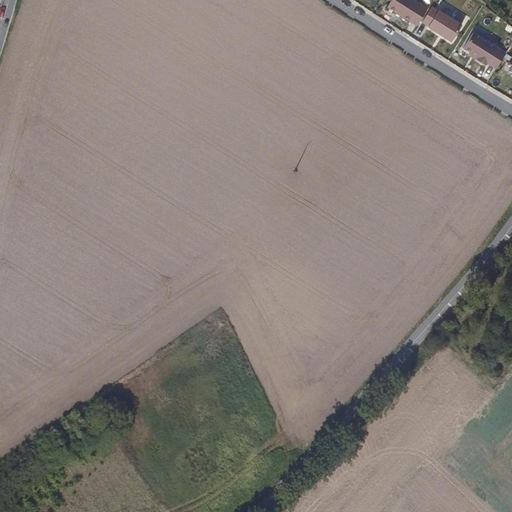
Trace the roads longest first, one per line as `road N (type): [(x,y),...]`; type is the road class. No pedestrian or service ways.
road 1 (unclassified): [(256,511),(404,354),(511,223)]
road 2 (residential): [(336,0),(511,109)]
